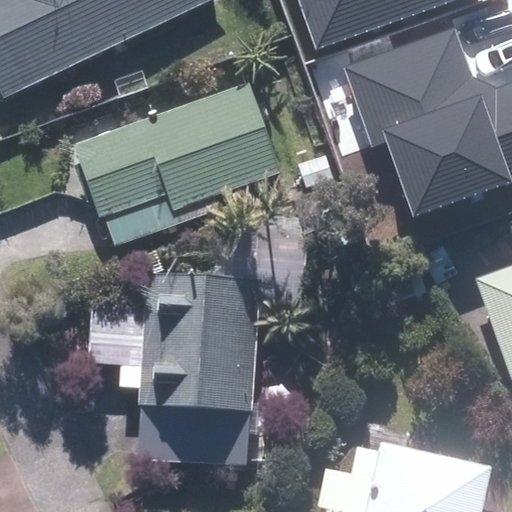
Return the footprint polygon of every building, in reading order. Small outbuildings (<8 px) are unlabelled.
[(0,0),(0,95),(208,0),(0,0)] [(299,0),(315,47),(454,0),(299,0)] [(454,28),(343,66),(370,147),(386,141),(414,218),(511,183),(511,82),(498,87),(473,77),(454,28)] [(235,86),(64,147),(91,220),(94,220),(106,251),(209,215),(204,200),(268,177),(235,86)] [(511,263),(481,274),(470,296),(502,383),(511,378),(511,263)] [(127,408),(133,409),(129,458),(233,465),(236,416),(240,417),(249,286),(136,279),(127,408)] [(470,511),(480,470),(367,445),(364,454),(347,451),(340,477),(314,471),(305,511),(311,511),(470,511)]
